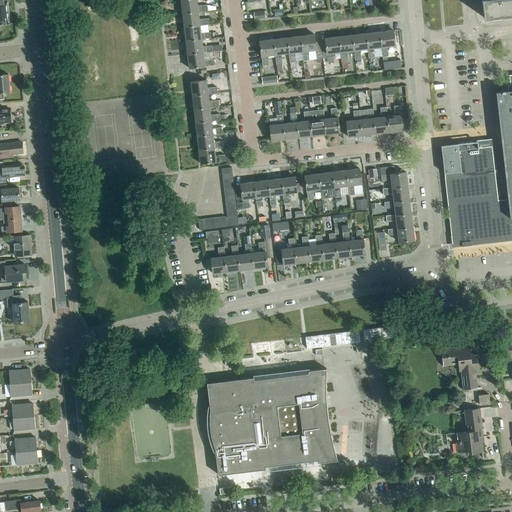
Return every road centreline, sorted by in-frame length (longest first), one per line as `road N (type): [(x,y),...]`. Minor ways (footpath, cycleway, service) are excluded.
road 1 (unclassified): [(64,345),(436,261)]
road 2 (residential): [(426,140),(254,161),(234,0)]
road 3 (secondary): [(64,345),(38,47)]
road 4 (residential): [(365,500),(511,485)]
road 5 (unclassified): [(426,140),(413,0)]
road 6 (secondary): [(78,479),(64,345)]
road 7 (unclassified): [(436,261),(426,140)]
